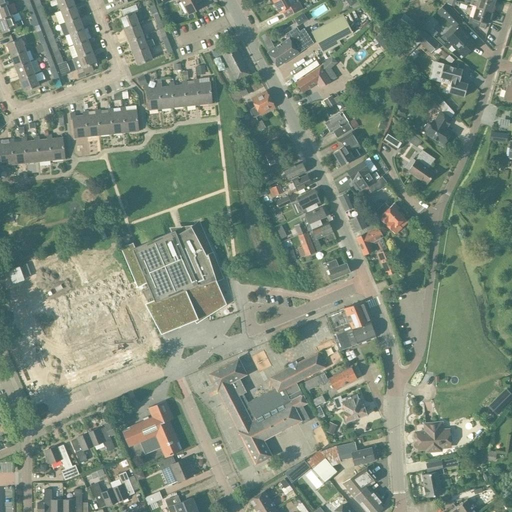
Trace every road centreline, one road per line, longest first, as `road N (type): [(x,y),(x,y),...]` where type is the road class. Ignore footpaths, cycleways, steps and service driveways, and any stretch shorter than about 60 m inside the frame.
road 1 (tertiary): [(366,285),(287,111),(225,0)]
road 2 (residential): [(0,85),(13,108),(26,111),(115,84),(120,66),(94,0)]
road 3 (residential): [(438,218),(511,8)]
road 4 (residential): [(397,381),(417,365),(438,218)]
road 5 (residential): [(25,427),(163,368)]
road 6 (tertiary): [(401,511),(397,381)]
road 7 (residential): [(233,511),(186,397)]
